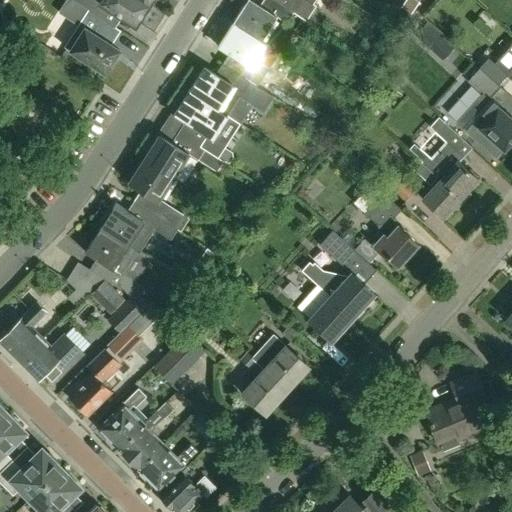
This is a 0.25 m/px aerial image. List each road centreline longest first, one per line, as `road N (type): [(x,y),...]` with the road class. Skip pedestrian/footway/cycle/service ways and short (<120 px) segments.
road 1 (residential): [(248,511),(511,232)]
road 2 (residential): [(0,273),(82,187),(202,0)]
road 3 (unclassified): [(143,511),(0,372)]
